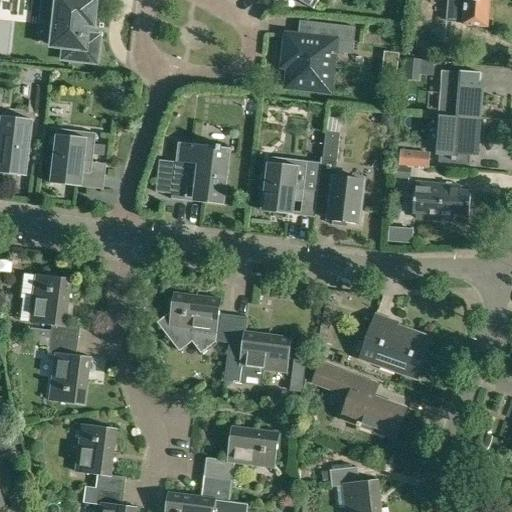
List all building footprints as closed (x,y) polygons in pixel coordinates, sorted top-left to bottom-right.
[(67,58),(91,61),(91,58),(96,59),(98,38),(94,37),(94,35),(87,34),(88,24),(93,24),(95,0),(43,0),(43,3),(52,4),(50,19),(55,20),(52,45),(64,46),(63,55),(68,56),(67,58)] [(298,0),(313,9),(318,0),(298,0)] [(448,0),(447,21),(462,22),(462,25),(488,27),(489,0),(448,0)] [(287,85),(330,90),(335,40),(353,42),(355,26),(318,22),(317,37),(287,34),(285,53),(291,54),(287,85)] [(385,52),(383,65),(398,66),(399,54),(385,52)] [(405,79),(418,80),(420,60),(407,59),(405,79)] [(437,115),(440,115),(459,116),(479,118),(482,84),(481,84),(482,74),(440,71),(437,115)] [(1,171),(17,173),(17,167),(29,169),(35,120),(0,115),(0,158),(3,159),(1,171)] [(476,153),(479,118),(459,116),(440,115),(436,162),(464,164),(465,152),(476,153)] [(57,182),(78,185),(79,173),(92,175),(97,134),(58,129),(57,137),(56,146),(52,176),(58,176),(57,182)] [(322,157),(337,159),(340,131),(325,130),(322,157)] [(56,146),(57,137),(50,136),(49,145),(56,146)] [(199,198),(215,200),(216,194),(227,195),(233,147),(223,146),(223,143),(219,143),(219,145),(177,140),(175,162),(159,160),(155,192),(187,196),(188,184),(201,186),(199,198)] [(106,147),(96,145),(94,156),(104,158),(106,147)] [(418,166),(428,167),(429,152),(400,149),(399,153),(399,165),(418,166)] [(263,201),(269,202),(269,208),(289,211),(291,199),(303,200),(304,195),(317,197),(321,162),(269,155),(263,201)] [(391,177),(409,178),(410,167),(392,165),(391,177)] [(333,224),(348,225),(348,221),(360,222),(365,179),(335,175),(330,219),(334,219),(333,224)] [(438,219),(453,220),(454,214),(469,215),(471,191),(460,190),(460,184),(423,181),(422,183),(416,183),(414,210),(417,210),(416,217),(438,219)] [(22,298),(20,320),(29,322),(51,325),(51,330),(31,328),(30,336),(49,339),(78,343),(80,327),(66,325),(72,279),(36,274),(24,273),(20,297),(22,298)] [(216,342),(228,343),(229,343),(232,315),(219,313),(221,299),(174,292),(171,310),(157,321),(179,351),(192,341),(201,352),(216,342)] [(223,382),(242,385),(245,367),(287,373),(291,337),(246,331),(247,317),(232,315),(229,343),(228,343),(223,382)] [(360,356),(418,378),(432,339),(374,318),(360,356)] [(78,343),(49,339),(47,354),(55,355),(49,400),(85,405),(91,358),(76,356),(78,343)] [(313,351),(325,356),(330,345),(318,340),(313,351)] [(340,419),(395,438),(406,408),(376,397),(380,383),(319,360),(311,384),(348,397),(340,419)] [(291,378),(303,379),(306,363),(294,361),(291,378)] [(94,489),(123,493),(125,478),(111,475),(117,429),(81,425),(75,472),(97,475),(95,488),(94,489)] [(206,458),(203,478),(231,483),(234,464),(274,469),(279,433),(231,427),(227,461),(206,458)] [(342,486),(344,511),(380,511),(378,480),(359,482),(357,467),(322,471),(323,482),(331,481),(331,486),(342,486)] [(165,511),(246,511),(248,505),(229,502),(231,483),(203,478),(200,496),(168,492),(165,511)] [(99,511),(135,511),(136,508),(122,506),(123,493),(94,489),(95,488),(85,487),(83,503),(100,506),(99,511)]
